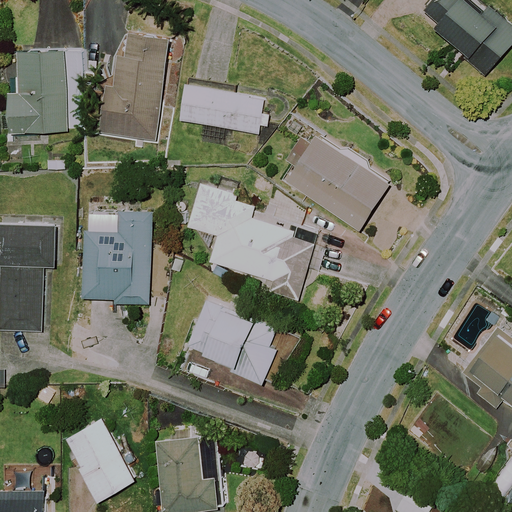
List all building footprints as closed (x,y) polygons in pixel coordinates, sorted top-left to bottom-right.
[(484,9),(474,0),(431,0),(421,11),(489,72),(511,45),(511,23),(490,3),(484,9)] [(172,40),(129,32),(125,55),(120,54),(116,84),(110,83),(102,132),(155,141),(172,40)] [(82,75),(82,51),(18,51),(18,71),(22,71),(22,89),(15,89),(16,132),(83,131),(82,75)] [(266,96),(192,83),(191,90),(187,89),(181,119),(260,134),(262,124),(268,125),(270,115),(262,113),(266,96)] [(392,183),(318,135),(288,181),(362,229),(392,183)] [(238,193),(201,182),(188,225),(218,234),(211,261),(274,279),(271,290),(299,299),(319,231),(293,223),(292,228),(252,216),(256,205),(237,199),(238,193)] [(150,302),(156,212),(92,209),(89,254),(86,254),(84,295),(118,297),(117,300),(150,302)] [(0,263),(1,264),(45,267),(56,267),(57,224),(0,221),(0,263)] [(45,267),(1,264),(0,301),(0,329),(42,331),(45,267)] [(239,363),(258,318),(210,299),(193,344),(239,363)] [(258,318),(239,363),(237,370),(266,381),(279,348),(271,345),(278,327),(258,318)] [(511,336),(497,325),(466,364),(483,376),(473,388),(497,407),(505,396),(511,401),(511,336)] [(104,416),(73,434),(89,464),(85,466),(104,498),(139,478),(104,416)] [(170,511),(231,504),(222,430),(157,438),(160,461),(164,461),(170,511)] [(0,511),(46,511),(46,490),(0,490),(0,511)]
